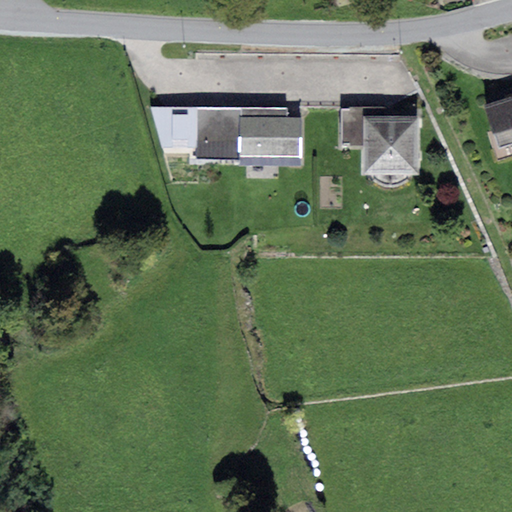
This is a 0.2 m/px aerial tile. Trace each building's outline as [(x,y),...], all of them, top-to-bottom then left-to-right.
[(511,97),(485,106),(500,150),(511,145),(511,97)] [(199,149),(200,108),(153,107),(163,149),(199,149)] [(199,149),(199,160),(241,161),(241,158),(241,108),(200,108),(199,149)] [(241,158),(304,159),(305,117),(289,117),(290,109),(241,108),(241,158)] [(421,176),(421,117),(385,117),(386,108),(343,108),(343,148),(364,148),(364,176),(421,176)]
